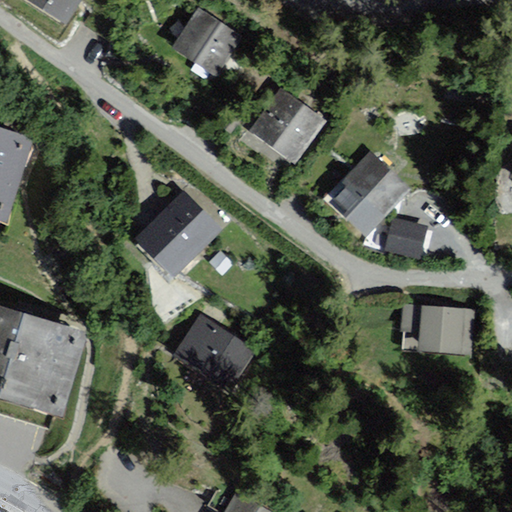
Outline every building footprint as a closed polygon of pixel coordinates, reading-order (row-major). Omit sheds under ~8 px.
[(85,0),(40,0),(75,19),(85,0)] [(243,37),(200,13),(180,48),(223,73),(243,37)] [(328,122),(283,93),(258,130),(303,160),(328,122)] [(35,137),(0,128),(0,212),(14,216),(35,137)] [(413,189),(374,155),(348,185),(387,219),(413,189)] [(225,229),(186,195),(147,239),(185,273),(225,229)] [(431,229),(395,224),(391,253),(427,257),(431,229)] [(0,396),(67,416),(93,333),(0,304),(0,396)] [(420,306),(409,306),(409,332),(420,332),(420,306)] [(477,311),(432,310),(431,351),(476,353),(477,311)] [(256,348),(201,317),(179,355),(234,386),(256,348)] [(263,501),(242,490),(231,511),(269,511),(260,507),(263,501)]
